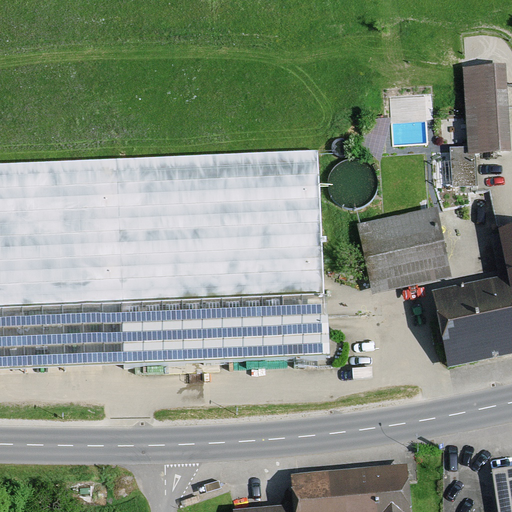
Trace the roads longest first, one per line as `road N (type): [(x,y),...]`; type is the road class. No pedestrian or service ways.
road 1 (primary): [(511,402),(383,427),(163,445)]
road 2 (primary): [(163,445),(0,443)]
